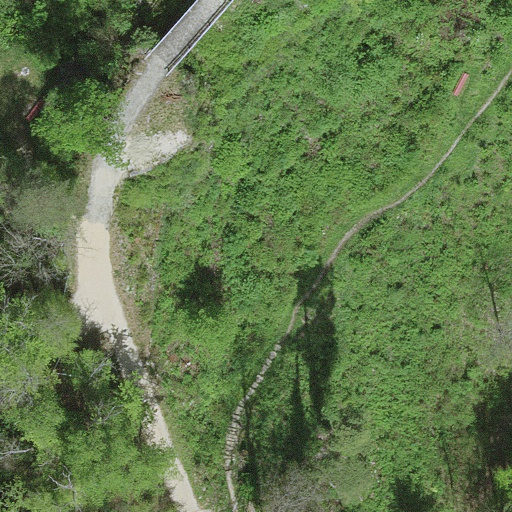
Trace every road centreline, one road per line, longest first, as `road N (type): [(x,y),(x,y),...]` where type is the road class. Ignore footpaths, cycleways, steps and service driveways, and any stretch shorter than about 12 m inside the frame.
road 1 (track): [(214,0),(146,77),(102,189),(96,275)]
road 2 (track): [(197,511),(96,275)]
